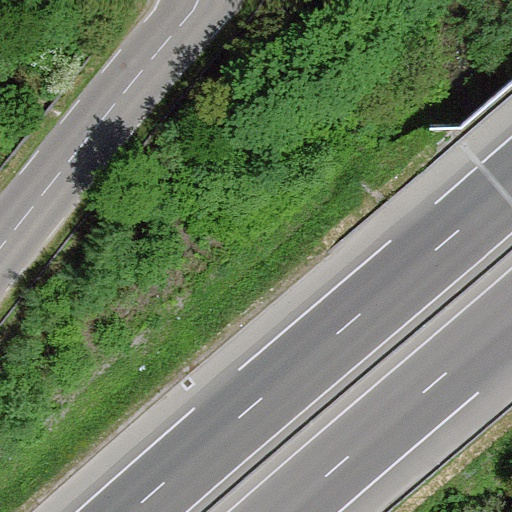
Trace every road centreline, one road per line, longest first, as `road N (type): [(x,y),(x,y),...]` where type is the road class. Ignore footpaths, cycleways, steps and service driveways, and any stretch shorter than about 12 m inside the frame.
road 1 (trunk): [(511,179),(132,511)]
road 2 (tertiary): [(206,0),(0,248)]
road 3 (trunk): [(290,511),(511,319)]
